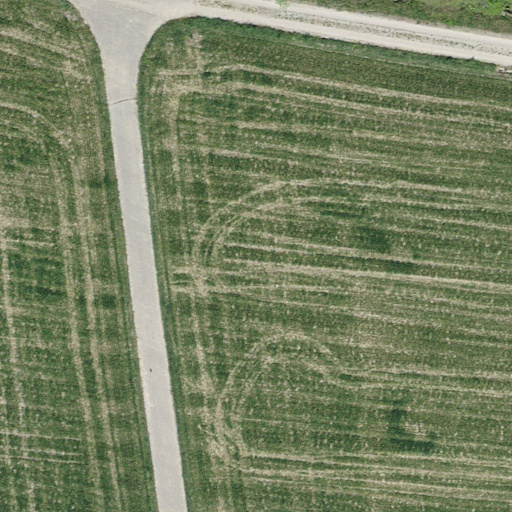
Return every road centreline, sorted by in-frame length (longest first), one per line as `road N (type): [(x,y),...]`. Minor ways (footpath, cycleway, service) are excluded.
road 1 (track): [(175,511),(123,103),(129,0)]
road 2 (track): [(190,0),(511,51)]
